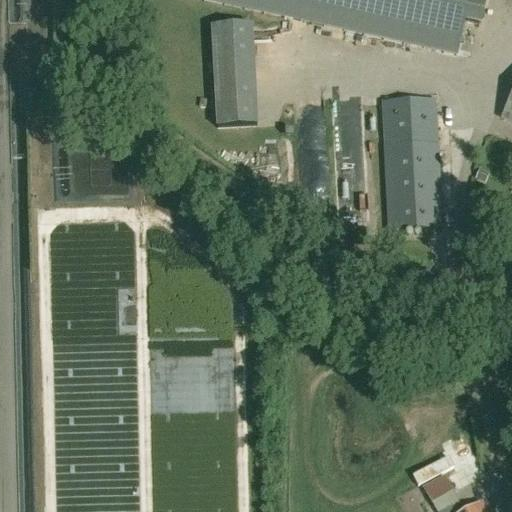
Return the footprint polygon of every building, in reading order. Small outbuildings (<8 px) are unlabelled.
[(468,2),(468,0),(192,0),(456,57),(463,25),(479,29),(485,5),(468,2)] [(252,28),(211,30),(216,130),(257,128),(252,28)] [(511,98),(503,119),(511,123),(511,98)] [(389,234),(442,231),(435,102),(382,104),(389,234)] [(437,504),(440,511),(456,511),(464,508),(457,494),(437,504)]
